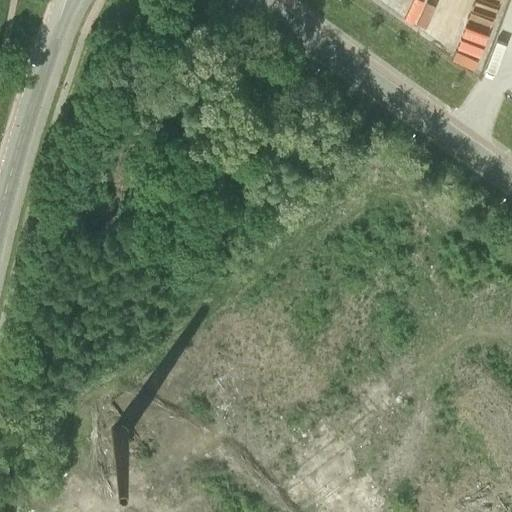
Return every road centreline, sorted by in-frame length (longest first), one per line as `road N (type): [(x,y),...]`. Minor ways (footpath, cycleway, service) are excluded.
road 1 (tertiary): [(511,182),(251,0)]
road 2 (unclassified): [(0,214),(65,0)]
